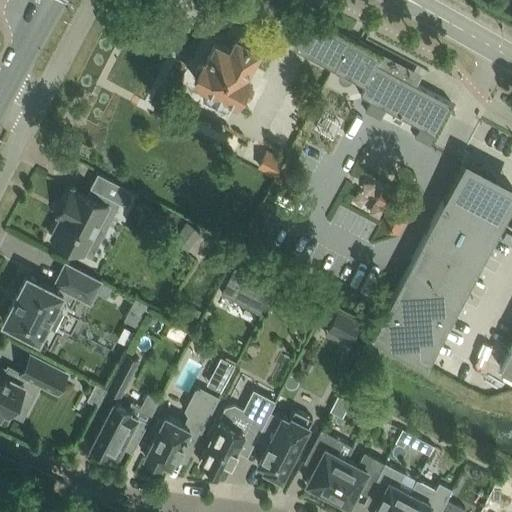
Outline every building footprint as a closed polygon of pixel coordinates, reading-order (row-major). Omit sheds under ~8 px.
[(306,38),(299,51),(338,72),(338,75),(339,78),(342,81),(345,82),(349,81),(351,78),(365,86),(361,94),(371,99),(366,110),(381,118),(386,107),(421,125),(415,136),(430,144),(435,133),(451,102),(410,80),(413,74),(380,57),(381,55),(349,37),(316,20),(315,21),(306,38)] [(203,97),(221,106),(223,107),(228,98),(236,102),(239,95),(246,99),(251,90),(243,85),(249,74),(244,71),(257,47),(236,37),(230,49),(216,41),(206,60),(204,59),(194,78),(209,85),(203,97)] [(267,150),(259,165),(274,172),(282,157),(267,150)] [(479,181),(482,174),(462,163),(372,334),(427,363),(511,201),(511,189),(496,181),(493,188),(479,181)] [(72,187),(58,214),(61,215),(51,235),(54,237),(55,241),(67,247),(70,245),(82,251),(104,209),(113,213),(119,201),(126,205),(134,190),(98,171),(90,186),(86,195),(72,187)] [(400,232),(417,198),(397,188),(395,192),(383,185),(375,200),(388,207),(380,222),(400,232)] [(187,221),(174,239),(187,249),(200,231),(187,221)] [(212,302),(226,269),(206,260),(192,293),(212,302)] [(27,273),(3,320),(38,339),(46,323),(54,327),(62,311),(55,307),(62,294),(69,298),(72,292),(90,301),(101,279),(67,261),(66,262),(65,261),(54,282),(56,283),(54,287),(27,273)] [(234,265),(221,291),(260,311),(273,285),(234,265)] [(104,280),(98,291),(106,295),(112,284),(104,280)] [(286,285),(278,301),(309,316),(317,300),(286,285)] [(136,296),(125,318),(139,325),(150,303),(136,296)] [(190,305),(186,315),(195,319),(199,310),(190,305)] [(351,341),(361,322),(339,310),(329,329),(351,341)] [(125,326),(119,338),(128,343),(134,331),(125,326)] [(511,340),(499,365),(511,372),(511,340)] [(106,386),(107,386),(120,394),(139,357),(126,350),(106,386)] [(0,416),(0,417),(2,418),(3,415),(9,418),(12,413),(22,418),(40,384),(56,393),(67,372),(31,354),(22,372),(8,365),(4,372),(0,370),(0,416)] [(221,355),(214,369),(228,376),(235,363),(221,355)] [(96,381),(86,398),(97,404),(107,386),(106,386),(96,381)] [(157,430),(144,454),(148,456),(146,458),(157,464),(158,461),(161,462),(162,460),(170,464),(176,453),(187,458),(219,396),(196,384),(184,408),(189,415),(185,422),(179,418),(166,411),(162,418),(158,416),(152,428),(157,430)] [(147,391),(140,405),(132,401),(128,407),(113,399),(91,443),(94,444),(94,448),(101,452),(105,450),(107,451),(108,449),(117,454),(121,445),(132,451),(159,398),(147,391)] [(247,455),(256,437),(270,410),(275,401),(262,394),(252,413),(234,404),(226,407),(217,423),(214,421),(208,433),(211,435),(199,458),(202,459),(200,463),(212,469),(214,465),(224,471),(230,460),(230,461),(236,449),(247,455)] [(338,394),(330,409),(342,415),(350,400),(338,394)] [(281,416),(270,410),(256,437),(267,442),(262,451),(263,451),(257,462),(265,466),(263,469),(267,470),(265,473),(276,479),(278,476),(281,478),(288,464),(291,465),(296,455),(294,453),(312,417),(295,408),(290,418),(282,414),(281,416)] [(326,495),(346,457),(335,451),(342,438),(321,427),(309,450),(320,456),(306,481),(317,487),(315,490),(326,495)] [(402,427),(396,440),(403,444),(410,431),(402,427)] [(373,483),(385,461),(364,450),(358,463),(346,457),(326,495),(337,501),(338,498),(349,503),(362,478),(373,483)] [(399,484),(405,471),(385,461),(373,483),(372,486),(383,491),(377,502),(372,511),(398,511),(410,490),(399,484)] [(439,480),(436,487),(417,477),(410,490),(398,511),(439,511),(447,497),(452,487),(439,480)] [(29,490),(18,511),(36,511),(43,498),(29,490)] [(462,511),(466,507),(447,497),(439,511),(462,511)]
